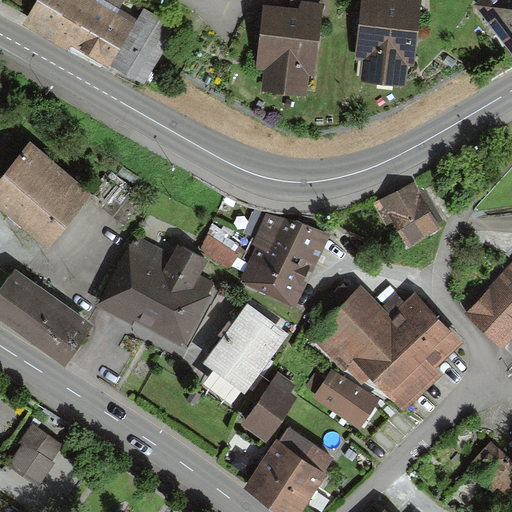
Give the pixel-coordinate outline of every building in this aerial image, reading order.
[(0,0),(0,15),(25,29),(41,0),(0,0)] [(110,73),(113,68),(136,22),(100,0),(41,0),(25,29),(69,54),(71,49),(110,73)] [(314,75),(323,3),(299,0),(297,12),(264,8),(256,71),(267,73),(264,93),(305,98),(307,75),(314,75)] [(397,0),(397,1),(388,0),(363,0),(357,60),(366,61),(364,82),(405,86),(407,67),(415,68),(422,0),(397,0)] [(511,0),(479,0),(472,5),(492,33),(483,39),(494,55),(504,47),(511,57),(511,0)] [(143,9),(136,22),(113,68),(147,90),(181,30),(143,9)] [(0,168),(0,195),(49,236),(92,184),(29,133),(0,168)] [(93,196),(122,223),(146,199),(117,171),(93,196)] [(415,177),(373,201),(385,222),(396,216),(409,238),(440,220),(415,177)] [(329,231),(300,218),(266,212),(253,240),(257,242),(241,275),(296,301),(329,231)] [(212,231),(201,246),(227,265),(238,249),(212,231)] [(99,301),(182,343),(216,282),(199,272),(208,254),(176,238),(171,248),(137,232),(99,301)] [(511,260),(465,307),(501,341),(511,329),(511,260)] [(14,263),(0,284),(0,312),(67,357),(94,317),(14,263)] [(363,279),(312,329),(361,379),(372,368),(405,401),(442,365),(435,358),(460,334),(416,288),(405,299),(397,291),(386,302),(363,279)] [(208,373),(234,392),(241,383),(245,386),(290,327),(248,297),(205,355),(215,363),(208,373)] [(279,367),(244,416),(267,432),(298,390),(289,384),(294,378),(279,367)] [(380,399),(338,368),(318,396),(360,427),(369,414),(380,399)] [(278,434),(247,477),(294,511),(311,489),(326,467),(322,464),(332,452),(291,422),(281,436),(278,434)] [(63,444),(32,424),(19,443),(23,445),(8,467),(40,488),(57,462),(53,459),(63,444)] [(511,475),(511,457),(489,439),(468,464),(500,490),(511,475)]
